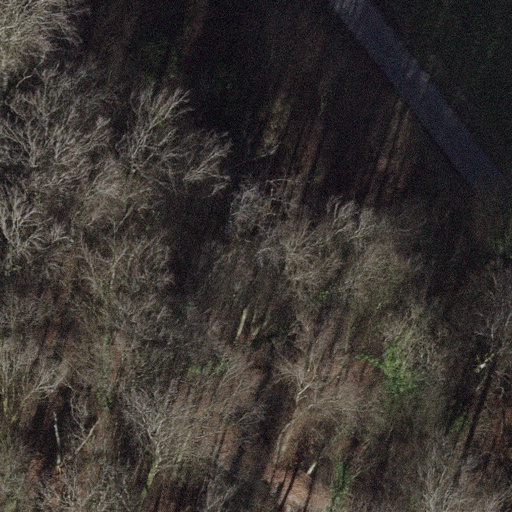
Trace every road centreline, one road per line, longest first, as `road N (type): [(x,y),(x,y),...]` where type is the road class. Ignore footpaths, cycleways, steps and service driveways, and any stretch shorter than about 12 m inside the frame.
road 1 (track): [(0,332),(168,417),(303,511)]
road 2 (unclassified): [(355,0),(511,193)]
